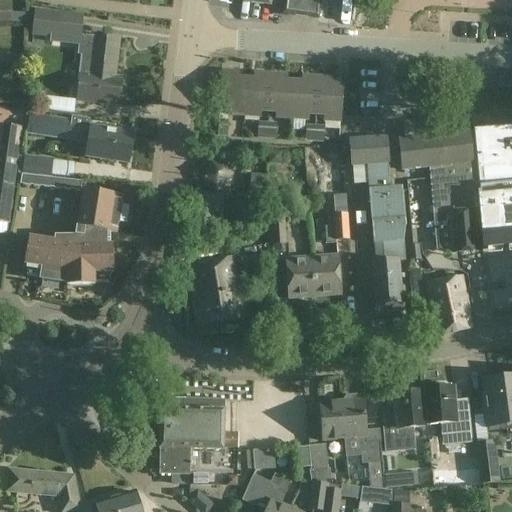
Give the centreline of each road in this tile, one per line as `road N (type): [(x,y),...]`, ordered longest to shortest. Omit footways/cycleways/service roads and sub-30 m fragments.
road 1 (unclassified): [(511,335),(361,361),(254,365),(218,363),(131,328)]
road 2 (residential): [(511,56),(191,35)]
road 3 (tertiary): [(131,328),(160,234),(191,35)]
road 4 (residential): [(51,398),(175,511)]
road 5 (residential): [(0,300),(25,307),(24,346),(51,398)]
